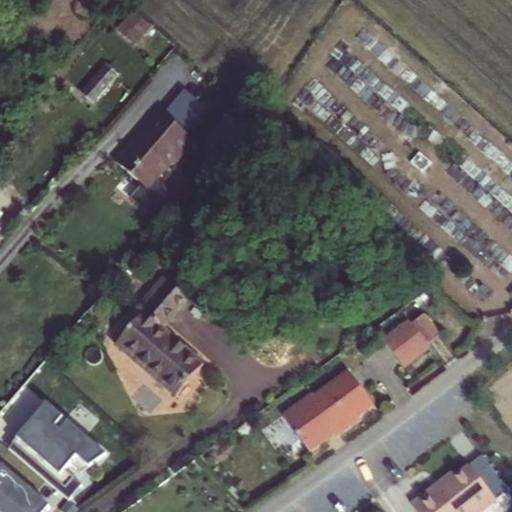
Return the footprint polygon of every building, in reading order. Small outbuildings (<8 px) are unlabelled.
[(136,54),(153,35),(136,21),(120,39),(136,54)] [(101,98),(122,75),(110,65),(89,88),(101,98)] [(197,151),(167,123),(139,153),(135,150),(118,170),(149,198),(170,174),(177,174),(197,151)] [(116,356),(175,407),(206,372),(164,336),(190,306),(164,284),(137,317),(144,323),(135,334),(116,356)] [(137,317),(127,328),(135,334),(144,323),(137,317)] [(426,321),(414,330),(429,351),(441,342),(426,321)] [(414,330),(412,328),(387,347),(405,372),(431,353),(429,351),(414,330)] [(379,415),(354,380),(320,405),(318,402),(286,426),(314,463),(331,451),(329,447),(334,443),(339,446),(344,445),(367,428),(365,426),(379,415)] [(46,395),(14,431),(58,469),(76,449),(89,460),(101,448),(69,420),(61,428),(53,421),(63,410),(46,395)] [(0,502),(11,511),(37,511),(47,500),(1,462),(0,463),(0,502)] [(418,511),(497,511),(502,509),(475,475),(446,498),(442,493),(418,511)]
